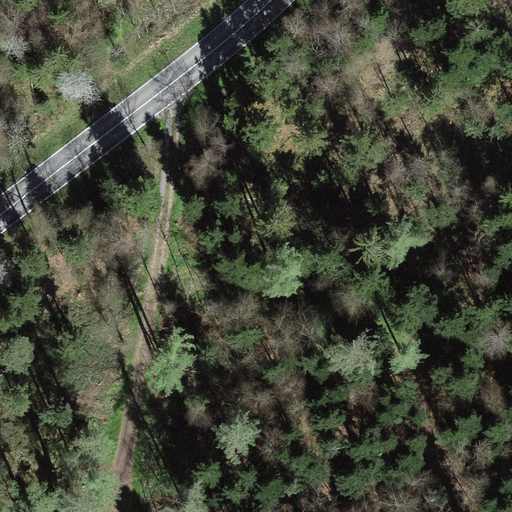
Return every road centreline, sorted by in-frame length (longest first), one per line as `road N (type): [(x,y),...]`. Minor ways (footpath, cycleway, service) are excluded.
road 1 (track): [(120,511),(166,203),(175,80)]
road 2 (secondary): [(0,214),(271,0)]
